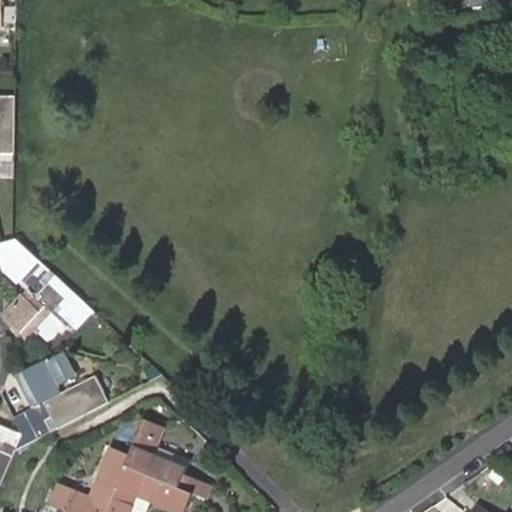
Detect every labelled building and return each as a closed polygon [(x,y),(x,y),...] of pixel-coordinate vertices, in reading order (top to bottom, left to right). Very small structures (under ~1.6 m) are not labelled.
[(0,177),(15,178),(16,95),(0,94),(0,177)] [(89,306),(40,259),(19,281),(34,295),(28,301),(23,297),(3,318),(13,327),(25,339),(35,328),(48,339),(62,323),(69,328),(89,306)] [(46,432),(109,401),(96,377),(58,396),(55,389),(74,379),(60,352),(20,373),(33,400),(39,397),(43,403),(23,413),(36,437),(46,432)] [(133,511),(140,495),(183,511),(187,511),(195,495),(209,501),(214,486),(186,475),(188,468),(157,455),(165,435),(168,429),(146,420),(132,457),(110,448),(91,497),(58,484),(50,504),(59,508),(57,511),(133,511)] [(0,485),(16,447),(22,433),(0,423),(0,485)] [(193,457),(165,435),(157,455),(188,468),(193,457)]
